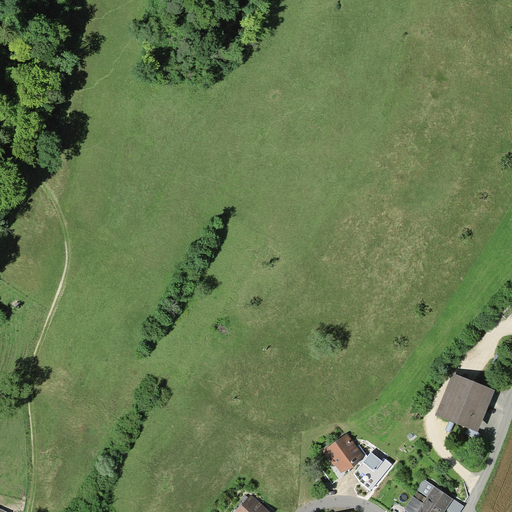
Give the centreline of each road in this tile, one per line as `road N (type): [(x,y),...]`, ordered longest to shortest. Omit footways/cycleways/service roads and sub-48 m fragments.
road 1 (track): [(66,257),(28,380),(27,511)]
road 2 (track): [(511,321),(449,375),(430,419),(440,449),(480,486)]
